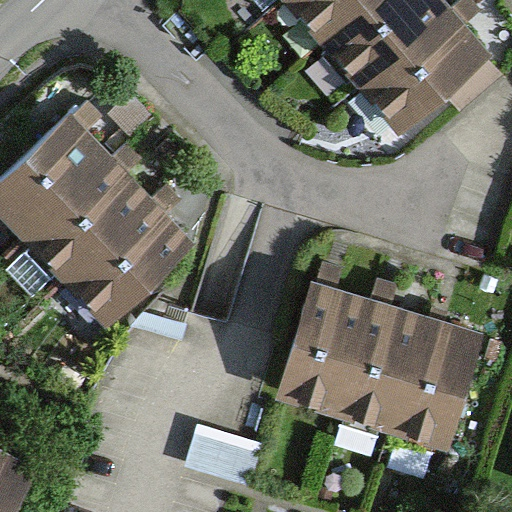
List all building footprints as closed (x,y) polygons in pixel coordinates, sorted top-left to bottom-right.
[(286,0),(324,41),(369,0),(286,0)] [(369,0),(324,41),(365,86),(450,9),(440,0),(369,0)] [(365,86),(407,131),(491,54),(450,9),(365,86)] [(0,163),(0,221),(11,234),(102,152),(61,108),(0,163)] [(11,234),(52,278),(142,196),(102,152),(11,234)] [(52,278),(92,321),(182,240),(142,196),(52,278)] [(278,397),(332,413),(366,299),(312,283),(278,397)] [(332,413),(385,429),(419,315),(366,299),(332,413)] [(385,429),(438,445),(473,331),(419,315),(385,429)] [(195,463),(253,474),(260,436),(202,426),(195,463)] [(0,507),(21,468),(0,456),(0,507)]
